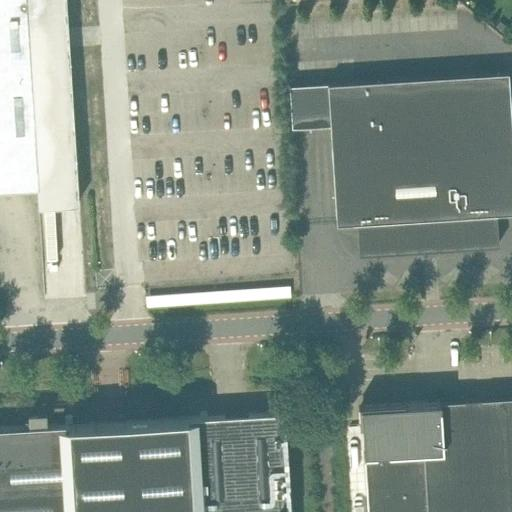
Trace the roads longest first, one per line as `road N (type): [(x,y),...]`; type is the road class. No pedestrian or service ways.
road 1 (unclassified): [(0,348),(511,311)]
road 2 (unknown): [(133,338),(103,0)]
